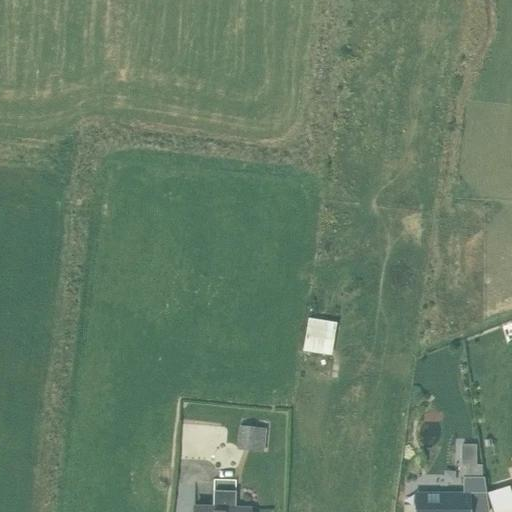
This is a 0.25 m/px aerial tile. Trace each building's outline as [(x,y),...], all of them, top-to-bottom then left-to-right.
[(301,317),(297,365),(325,368),(330,320),(301,317)] [(240,427),(238,443),(254,444),(255,428),(240,427)] [(476,446),(461,446),(462,466),(465,466),(466,477),(482,478),(482,465),(476,465),(476,446)] [(414,505),(414,511),(469,511),(470,493),(486,494),(484,478),(482,478),(466,477),(463,478),(463,494),(419,493),(419,505),(414,505)] [(511,511),(511,496),(509,486),(487,493),(492,511),(511,511)] [(213,507),(195,506),(194,511),(249,511),(250,509),(235,508),(236,493),(214,492),(213,507)]
